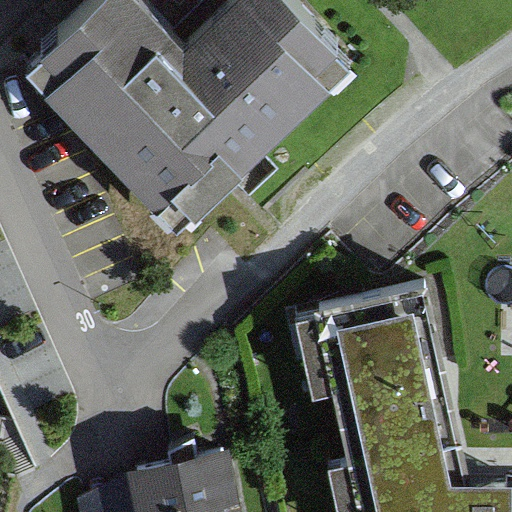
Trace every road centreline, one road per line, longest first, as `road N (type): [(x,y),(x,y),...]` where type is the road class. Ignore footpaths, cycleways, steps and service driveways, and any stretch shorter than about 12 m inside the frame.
road 1 (residential): [(106,410),(0,174)]
road 2 (residential): [(106,410),(257,276)]
